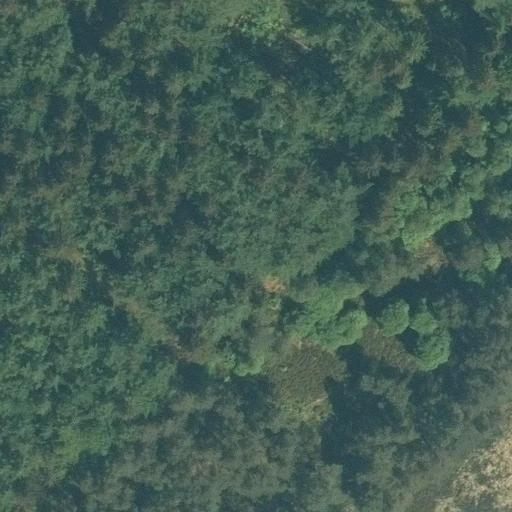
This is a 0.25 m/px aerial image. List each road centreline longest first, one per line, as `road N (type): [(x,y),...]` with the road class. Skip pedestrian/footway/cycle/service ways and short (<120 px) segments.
road 1 (track): [(0,508),(202,344),(364,198),(417,0)]
road 2 (track): [(0,198),(202,344)]
